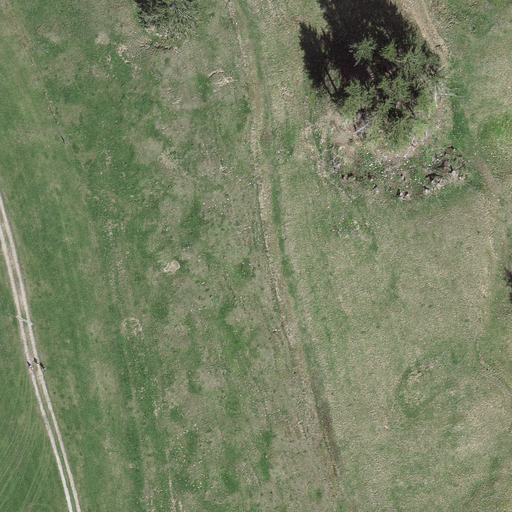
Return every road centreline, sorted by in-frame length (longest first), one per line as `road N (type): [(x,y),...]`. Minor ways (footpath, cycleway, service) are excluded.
road 1 (track): [(416,0),(495,196),(511,295)]
road 2 (track): [(74,511),(0,226)]
